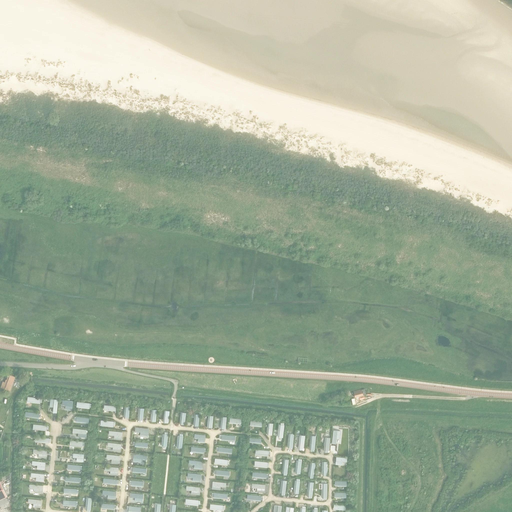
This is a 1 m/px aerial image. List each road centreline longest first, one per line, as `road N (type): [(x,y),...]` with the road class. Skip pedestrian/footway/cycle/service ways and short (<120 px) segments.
road 1 (tertiary): [(511,395),(84,359)]
road 2 (track): [(476,393),(341,405),(175,388)]
